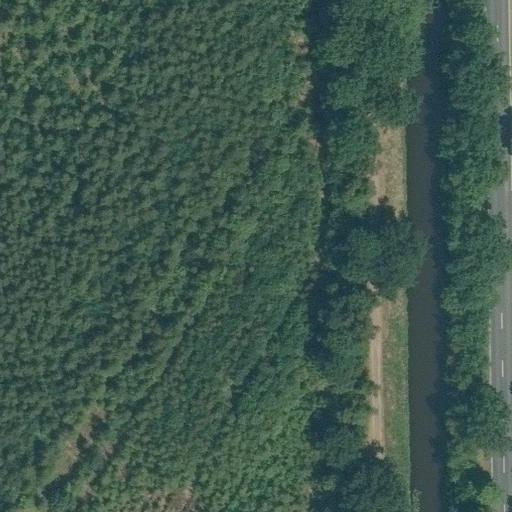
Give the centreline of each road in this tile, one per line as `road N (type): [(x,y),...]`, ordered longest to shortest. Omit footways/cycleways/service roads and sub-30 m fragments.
road 1 (unknown): [(277,0),(284,447),(270,511)]
road 2 (tertiary): [(498,0),(505,511)]
